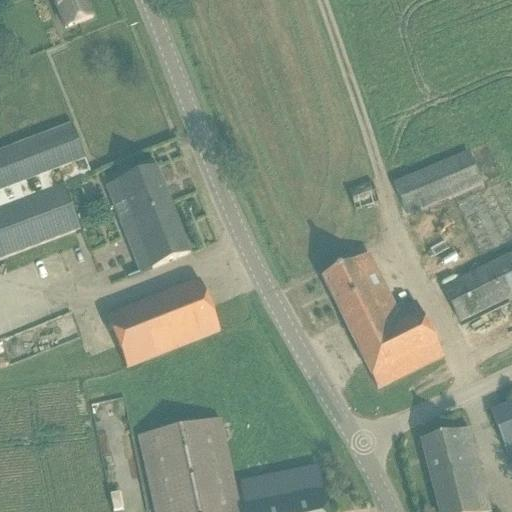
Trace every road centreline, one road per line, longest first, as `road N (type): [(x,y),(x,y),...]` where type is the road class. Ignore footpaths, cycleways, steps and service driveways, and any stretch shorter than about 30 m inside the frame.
road 1 (tertiary): [(356,446),(252,260),(146,0)]
road 2 (unclassified): [(356,446),(511,372)]
